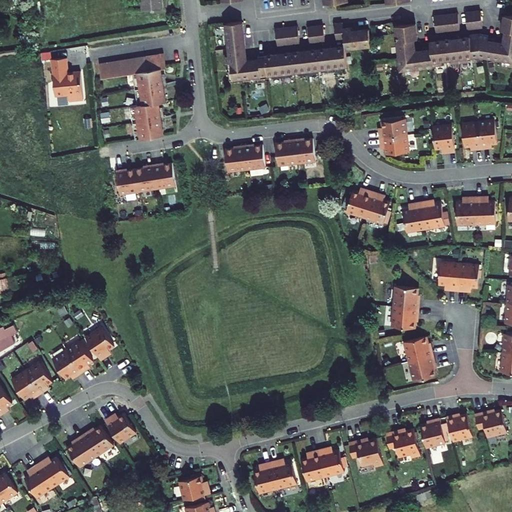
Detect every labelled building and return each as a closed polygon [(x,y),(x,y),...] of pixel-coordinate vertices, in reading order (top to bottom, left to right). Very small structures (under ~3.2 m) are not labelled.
[(141,0),(142,10),(163,8),(162,0),(141,0)] [(473,12),(475,26),(483,25),(481,10),(473,12)] [(473,12),(466,13),(468,28),(475,26),(473,12)] [(453,29),(460,28),(459,13),(451,14),(453,29)] [(444,30),(453,29),(451,14),(442,15),(444,30)] [(444,30),(442,15),(435,16),(437,31),(444,30)] [(511,15),(505,15),(502,30),(506,30),(511,31),(511,15)] [(229,43),(245,41),(242,21),(226,23),(229,43)] [(343,23),(335,24),(337,39),(345,38),(344,28),(343,23)] [(418,39),(416,23),(399,25),(400,33),(397,33),(398,41),(414,39),(418,39)] [(318,41),(326,41),(324,26),(316,27),(318,41)] [(300,42),(298,27),(291,28),(293,43),(300,42)] [(316,27),(309,27),(310,42),(318,41),(316,27)] [(351,27),(344,28),(345,38),(345,45),(346,48),(371,45),(369,29),(352,31),(351,27)] [(293,43),(291,28),(284,29),(286,44),(293,43)] [(284,29),(276,30),(278,45),(286,44),(284,29)] [(480,33),(470,34),(471,37),(473,56),(478,55),(485,56),(488,40),(488,37),(489,34),(480,33)] [(471,37),(457,38),(459,62),(467,61),(467,56),(473,56),(471,37)] [(444,40),(446,59),(451,58),(451,63),(459,62),(457,38),(444,40)] [(414,39),(398,41),(401,69),(418,67),(416,51),(414,39)] [(441,59),(446,59),(444,40),(431,41),(431,46),(432,49),(434,65),(442,64),(441,59)] [(495,41),(488,40),(485,56),(511,60),(511,43),(504,42),(495,41)] [(247,61),(245,41),(229,43),(230,55),(227,55),(228,63),(231,63),(247,61)] [(332,47),(335,71),(342,70),(342,65),(348,64),(346,48),(345,45),(332,47)] [(327,72),(335,71),(332,47),(318,49),(321,68),(326,67),(327,72)] [(305,50),(308,74),(316,73),(316,68),(321,68),(318,49),(305,50)] [(432,49),(425,50),(416,51),(418,67),(434,65),(432,49)] [(300,75),(308,74),(305,50),(292,52),(295,71),(300,70),(300,75)] [(279,53),(282,77),(290,76),(290,71),(295,71),(292,52),(279,53)] [(100,78),(131,73),(162,68),(165,67),(163,53),(99,64),(100,78)] [(266,58),(268,74),(274,73),(274,78),(282,77),(279,53),(266,55),(266,58)] [(0,86),(32,81),(27,54),(0,58),(0,86)] [(84,99),(81,71),(69,72),(67,57),(52,59),(56,95),(69,94),(69,100),(84,99)] [(247,61),(249,76),(268,74),(266,58),(259,59),(247,61)] [(249,76),(247,61),(231,63),(233,78),(249,76)] [(131,73),(136,105),(160,102),(167,101),(166,95),(165,91),(163,78),(162,73),(162,68),(131,73)] [(22,89),(26,104),(40,101),(36,85),(22,89)] [(160,108),(160,102),(136,105),(130,106),(135,139),(164,135),(163,127),(163,123),(161,111),(160,108)] [(0,122),(12,119),(9,107),(0,109),(0,122)] [(101,113),(103,123),(110,121),(108,111),(101,113)] [(85,118),(85,128),(93,127),(93,118),(85,118)] [(402,122),(378,125),(380,133),(376,133),(378,148),(382,148),(383,158),(407,155),(402,122)] [(490,124),(456,127),(459,151),(468,150),(468,153),(483,152),(483,149),(492,148),(490,124)] [(452,128),(432,129),(435,151),(445,150),(446,155),(455,154),(452,128)] [(283,142),(277,143),(280,165),(318,161),(315,139),(306,139),(306,138),(286,140),(286,142),(283,142)] [(232,148),(227,148),(229,171),(267,167),(265,145),(258,145),(256,146),(255,143),(236,145),(236,148),(232,148)] [(128,168),(117,170),(121,194),(177,185),(174,163),(166,164),(165,162),(144,166),(144,168),(128,170),(128,168)] [(364,192),(353,189),(346,211),(383,223),(390,201),(379,198),(380,193),(365,189),(364,192)] [(468,201),(457,202),(458,224),(497,223),(496,201),(484,201),(484,197),(468,197),(468,201)] [(415,207),(404,208),(408,232),(447,226),(443,202),(432,204),(431,200),(415,202),(415,207)] [(474,267),(435,264),(434,287),(441,287),(445,288),(445,292),(461,294),(461,289),(472,290),(474,267)] [(14,288),(12,277),(2,279),(5,290),(14,288)] [(414,290),(390,288),(387,329),(411,331),(411,322),(412,318),(413,318),(415,303),(413,302),(414,290)] [(62,289),(55,291),(58,298),(65,296),(62,289)] [(68,326),(74,323),(70,317),(64,321),(68,326)] [(4,326),(0,327),(0,350),(0,351),(15,342),(11,335),(18,332),(14,324),(5,329),(4,326)] [(96,329),(81,340),(96,363),(102,358),(100,355),(109,349),(96,329)] [(511,333),(505,333),(503,373),(511,373),(511,333)] [(33,349),(37,346),(32,340),(28,343),(33,349)] [(420,340),(399,345),(408,384),(430,379),(427,367),(430,367),(425,351),(423,351),(420,340)] [(75,344),(48,361),(60,381),(68,377),(70,380),(83,371),(81,368),(87,364),(75,344)] [(35,364),(6,382),(19,402),(26,397),(29,400),(42,392),(40,389),(47,384),(35,364)] [(490,410),(476,413),(479,428),(485,426),(487,436),(507,432),(502,409),(490,412),(490,410)] [(455,413),(447,415),(454,440),(473,435),(467,412),(460,414),(455,415),(455,413)] [(137,431),(124,413),(119,416),(115,419),(112,415),(106,420),(121,442),(137,431)] [(446,443),(439,417),(432,419),(432,421),(421,424),(427,447),(446,443)] [(90,430),(84,434),(97,455),(114,444),(101,424),(91,431),(90,430)] [(399,429),(385,432),(389,448),(395,446),(398,457),(408,454),(409,457),(419,455),(412,429),(404,430),(400,432),(399,429)] [(97,455),(84,434),(77,438),(78,440),(68,446),(80,466),(97,455)] [(365,438),(350,442),(354,456),(360,455),(363,466),(373,463),(374,466),(383,464),(376,437),(370,439),(366,440),(365,438)] [(313,456),(303,458),(308,480),(345,471),(340,449),(328,452),(328,447),(312,451),(313,456)] [(70,475),(58,457),(52,460),(48,463),(46,459),(39,463),(54,486),(70,475)] [(265,469),(255,471),(260,493),(298,484),(293,462),(281,465),(280,461),(264,464),(265,469)] [(31,474),(25,478),(37,497),(54,486),(39,463),(32,468),(35,472),(31,474)] [(19,491),(6,473),(1,476),(0,476),(0,498),(2,502),(19,491)] [(197,479),(175,484),(179,503),(207,496),(204,488),(199,489),(197,479)] [(427,491),(396,500),(399,507),(429,497),(427,491)] [(76,504),(74,499),(67,502),(70,507),(76,504)]
